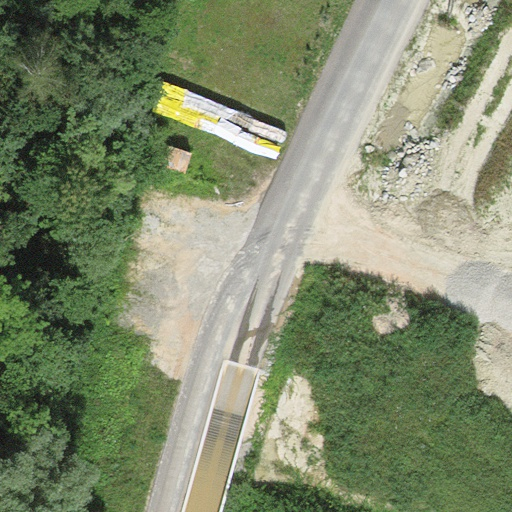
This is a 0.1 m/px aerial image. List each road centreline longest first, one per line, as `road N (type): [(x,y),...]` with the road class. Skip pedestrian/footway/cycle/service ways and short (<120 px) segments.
road 1 (unclassified): [(401,0),(299,223),(195,511)]
road 2 (track): [(299,223),(511,317)]
